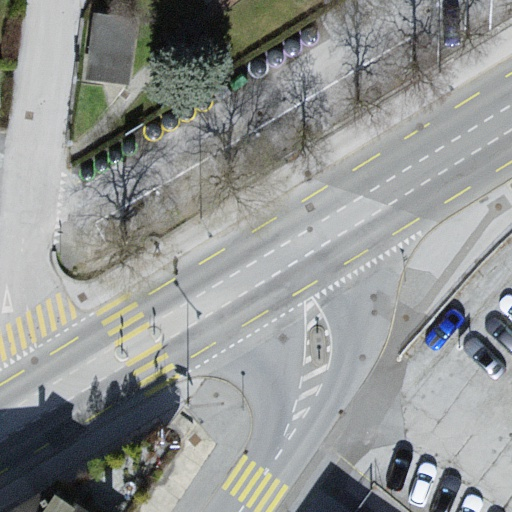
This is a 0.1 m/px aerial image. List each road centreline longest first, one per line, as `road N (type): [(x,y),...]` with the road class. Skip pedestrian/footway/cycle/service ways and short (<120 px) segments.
road 1 (residential): [(420,0),(25,243)]
road 2 (tertiary): [(239,511),(321,363),(318,329),(286,253)]
road 3 (secondary): [(286,253),(59,390)]
road 4 (secondary): [(511,116),(286,253)]
road 5 (residential): [(25,243),(22,142),(62,0)]
road 6 (residential): [(59,390),(30,326),(25,243)]
